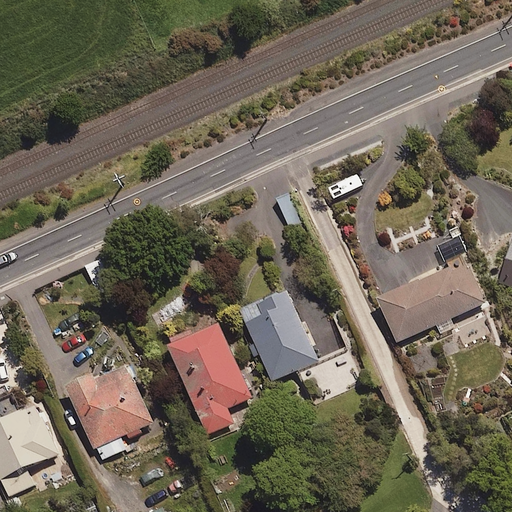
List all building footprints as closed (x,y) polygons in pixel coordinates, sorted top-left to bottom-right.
[(290,195),(277,199),(289,229),(301,224),(290,195)] [(457,258),(447,234),(371,267),(385,299),(379,302),(397,345),(486,306),(464,255),(457,258)] [(511,287),(511,251),(500,283),(511,287)] [(318,363),(289,295),(244,314),(273,382),(318,363)] [(5,310),(0,312),(0,341),(2,345),(18,337),(5,310)] [(252,400),(220,326),(169,348),(207,438),(235,426),(228,411),(252,400)] [(154,425),(127,366),(100,379),(98,374),(67,389),(69,393),(101,462),(126,450),(122,440),(154,425)] [(60,456),(37,409),(0,426),(0,481),(8,499),(35,487),(28,472),(60,456)]
